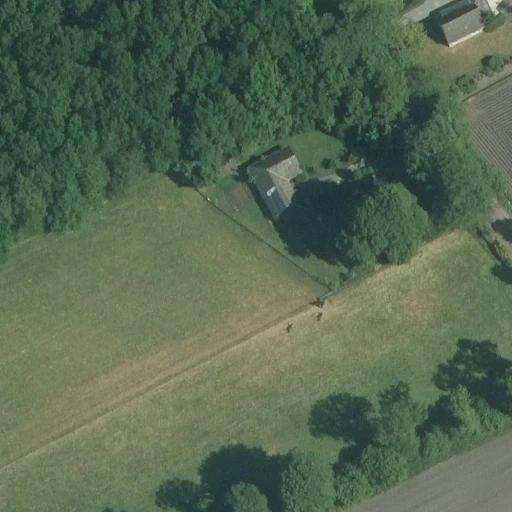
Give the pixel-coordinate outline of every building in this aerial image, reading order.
[(448,22),(439,27),(450,49),(484,32),(478,21),(486,16),(477,0),(476,0),(445,16),(448,22)] [(414,41),(438,24),(432,15),(423,21),(415,9),(400,20),(414,41)] [(231,143),(201,159),(208,173),(239,157),(231,143)] [(300,209),(288,186),(302,179),(288,152),(247,174),(273,224),(281,220),(285,226),(299,219),(304,226),(313,221),(323,241),(327,239),(331,246),(391,214),(371,178),(311,210),(314,215),(311,217),(311,216),(297,213),(297,211),(300,209)] [(223,185),(242,232),(256,227),(237,180),(223,185)]
